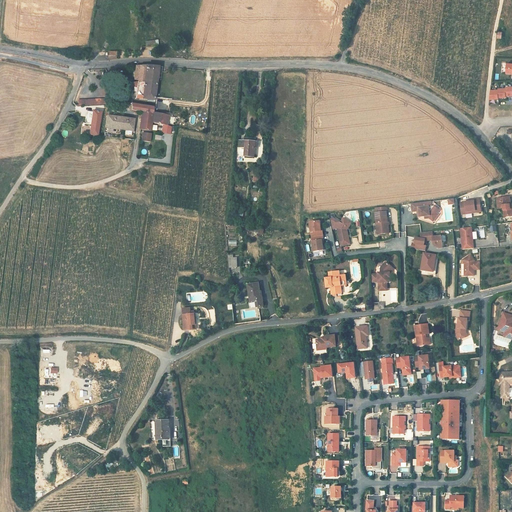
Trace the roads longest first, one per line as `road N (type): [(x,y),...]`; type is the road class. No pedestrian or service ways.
road 1 (residential): [(82,65),(352,69),(424,94),(479,134)]
road 2 (residential): [(167,361),(225,330),(407,308)]
road 3 (residential): [(358,482),(453,486),(467,458),(468,394)]
road 4 (residential): [(468,394),(367,402),(354,424),(358,482)]
road 5 (residential): [(0,343),(86,337),(150,349),(167,361)]
road 6 (residential): [(0,214),(54,132),(82,65)]
road 7 (residential): [(144,511),(144,489),(123,444),(167,361)]
road 8 (track): [(488,126),(501,0)]
